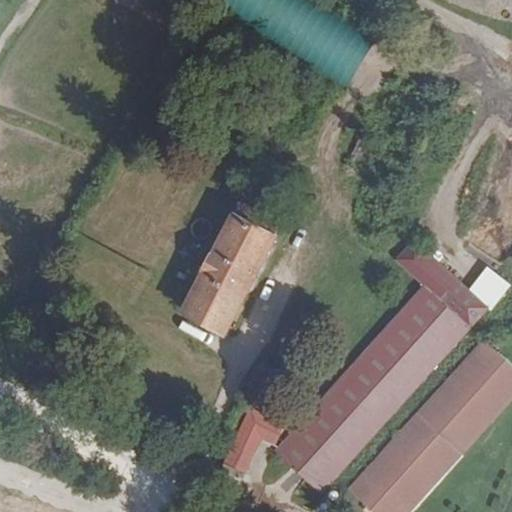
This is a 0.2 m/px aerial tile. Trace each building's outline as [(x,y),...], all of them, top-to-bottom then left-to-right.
[(228,0),(340,84),(365,50),(298,0),(228,0)] [(239,201),(185,308),(222,328),(278,222),(239,201)] [(391,262),(418,285),(271,455),(321,498),(487,305),(410,240),(391,262)] [(511,368),(485,343),(345,488),(370,511),(406,511),(462,454),(511,402),(511,368)] [(247,407),(222,461),(244,471),(258,441),(273,448),(284,424),(247,407)] [(124,465),(118,490),(166,501),(172,475),(124,465)]
